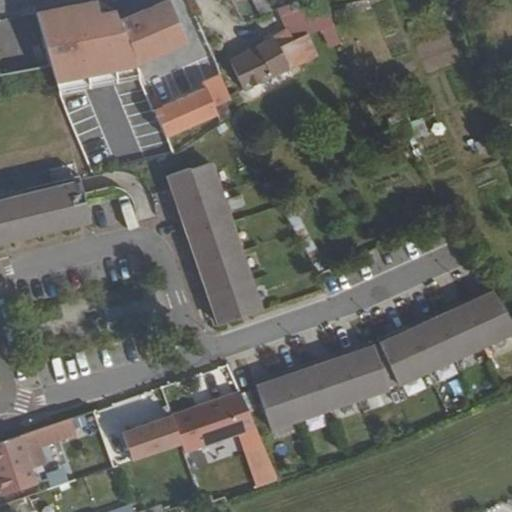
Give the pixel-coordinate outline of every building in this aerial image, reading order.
[(169,0),(162,0),(115,21),(128,63),(129,65),(186,41),(169,0)] [(248,0),(249,0),(257,16),(277,12),(290,6),(286,0),(284,0),(277,1),(278,4),(264,7),(260,0),(248,0)] [(290,6),(292,14),(301,10),(305,8),(302,1),(290,6)] [(93,2),(32,8),(51,89),(137,80),(129,65),(128,63),(115,21),(112,9),(93,2)] [(277,12),(288,35),(292,44),(306,37),(312,34),(301,10),(292,14),(290,6),(277,12)] [(252,51),(229,62),(243,91),(315,58),(306,37),(292,44),(288,35),(262,46),(260,41),(250,46),(252,51)] [(159,106),(151,109),(165,138),(219,114),(216,108),(223,106),(230,102),(219,75),(205,80),(207,86),(159,106)] [(146,100),(151,109),(159,106),(155,96),(146,100)] [(216,108),(219,114),(222,122),(230,118),(223,106),(216,108)] [(424,140),(432,174),(457,168),(448,134),(424,140)] [(221,322),(261,306),(201,159),(161,176),(166,188),(168,195),(173,207),(168,209),(173,223),(179,220),(185,236),(179,238),(185,251),(191,249),(197,264),(191,266),(197,280),(202,278),(208,293),(203,295),(208,308),(214,307),(221,322)] [(0,198),(82,177),(79,170),(0,190),(0,198)] [(0,198),(0,240),(92,216),(82,177),(0,198)] [(163,197),(168,195),(166,188),(160,190),(163,197)] [(179,220),(173,223),(179,238),(185,236),(179,220)] [(191,249),(185,251),(191,266),(197,264),(191,249)] [(202,278),(197,280),(203,295),(208,293),(202,278)] [(270,374),(256,379),(272,426),(389,385),(511,327),(511,320),(490,284),(477,290),(480,295),(465,302),(462,296),(449,303),(452,309),(437,316),(434,310),(421,316),(423,322),(409,329),(406,323),(393,329),(396,335),(381,342),(378,337),(373,338),(375,344),(360,349),(358,343),(344,348),(346,354),(331,359),(329,354),(315,358),(317,364),(301,370),(300,364),(285,369),(287,374),(272,380),(270,374)] [(477,290),(462,296),(465,302),(480,295),(477,290)] [(449,303),(434,310),(437,316),(452,309),(449,303)] [(214,307),(208,308),(215,325),(221,322),(214,307)] [(421,316),(406,323),(409,329),(423,322),(421,316)] [(393,329),(378,337),(381,342),(396,335),(393,329)] [(373,338),(358,343),(360,349),(375,344),(373,338)] [(344,348),(329,354),(331,359),(346,354),(344,348)] [(315,358),(300,364),(301,370),(317,364),(315,358)] [(285,369),(270,374),(272,380),(287,374),(285,369)] [(256,425),(242,390),(173,413),(174,414),(183,440),(186,449),(256,425)] [(125,431),(134,458),(183,440),(174,414),(125,431)] [(63,436),(58,421),(0,441),(0,483),(4,493),(37,481),(35,476),(24,444),(38,438),(40,444),(63,436)] [(266,445),(248,449),(254,486),(273,483),(266,445)] [(48,471),(53,486),(77,478),(72,463),(48,471)] [(37,481),(40,491),(53,486),(48,471),(35,476),(37,481)]
